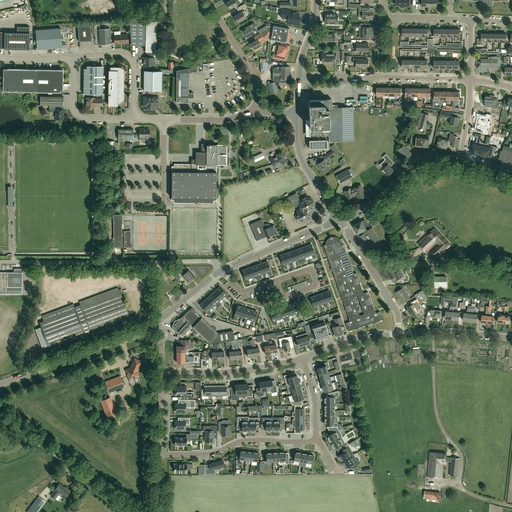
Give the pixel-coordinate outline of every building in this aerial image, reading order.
[(238,0),(237,0),(230,0),(226,3),(230,9),(238,4),(240,3),(238,0)] [(362,18),(362,19),(372,20),(372,16),(373,16),(373,12),(372,12),(366,12),(366,8),(366,7),(360,7),(358,7),(358,8),(358,15),(358,18),(362,18)] [(286,17),(288,18),(287,23),(291,24),(292,25),(293,25),(294,25),(298,26),(299,22),(300,22),(301,18),(300,18),(300,17),(295,16),(296,12),(282,10),(280,17),(285,18),(286,17)] [(246,13),(244,11),(242,12),(234,16),(238,23),(246,18),(244,15),(246,13)] [(337,22),(337,14),(325,14),(325,22),(337,22)] [(156,52),(157,22),(146,22),(145,52),(147,52),(147,55),(149,55),(149,58),(143,58),(143,61),(144,61),(144,66),(154,66),(155,58),(154,58),(154,52),(156,52)] [(246,29),(245,30),(244,29),(241,31),(244,35),(245,35),(246,37),(253,33),(254,33),(257,31),(256,29),(257,28),(254,23),(245,28),(246,29)] [(288,42),(289,42),(289,41),(290,34),(291,33),(290,33),(290,32),(289,32),(289,28),(273,25),(270,40),(287,43),(287,42),(288,42)] [(79,42),(92,41),(91,26),(78,27),(79,42)] [(372,35),(372,27),(361,27),(361,35),(361,39),(369,39),(369,35),(372,35)] [(260,34),(254,37),(256,39),(261,37),(262,40),(268,41),(270,32),(270,29),(270,28),(268,29),(260,34)] [(35,30),(37,50),(62,48),(60,29),(35,30)] [(100,45),(111,44),(110,29),(99,29),(100,45)] [(454,29),(453,29),(453,37),(453,41),(456,41),(456,37),(459,37),(459,41),(463,41),(463,32),(459,32),(459,29),(454,29)] [(29,49),(29,33),(0,32),(0,47),(1,48),(5,48),(5,49),(29,49)] [(481,38),(477,38),(477,45),(484,45),(484,44),(487,44),(487,41),(487,33),(481,33),(481,38)] [(334,42),(334,34),(322,34),(322,42),(334,42)] [(115,44),(129,43),(128,35),(114,36),(115,44)] [(254,49),(255,51),(261,47),(260,46),(261,45),(259,42),(262,40),(261,37),(256,39),(256,40),(250,43),(251,44),(250,44),(252,48),(252,47),(254,49)] [(289,47),(289,46),(289,45),(288,45),(280,43),(279,47),(279,46),(277,53),(276,53),(275,53),(273,53),(273,54),(272,55),(273,56),(273,57),(275,58),(276,58),(282,60),(283,60),(284,60),(286,60),(286,59),(287,58),(286,56),(285,55),(285,53),(286,53),(287,53),(288,53),(288,52),(289,47)] [(368,51),(368,43),(356,43),(356,51),(368,51)] [(334,63),(334,54),(322,53),(322,62),(334,63)] [(499,66),(500,65),(501,64),(501,62),(501,61),(501,60),(500,59),(499,58),(499,57),(498,57),(497,56),(495,56),(488,57),(489,59),(481,59),(481,61),(479,62),(481,68),(481,71),(486,70),(486,71),(490,71),(490,67),(491,67),(491,68),(498,68),(498,66),(499,66)] [(355,63),(355,67),(367,67),(367,59),(353,59),(353,63),(355,63)] [(103,94),(103,66),(87,66),(87,69),(84,69),(84,94),(103,94)] [(108,105),(118,106),(118,103),(119,102),(120,102),(121,101),(122,101),(123,100),(123,98),(123,97),(124,72),(124,71),(123,69),(122,68),(121,67),(120,67),(118,67),(110,67),(110,70),(109,70),(108,105)] [(178,70),(176,70),(176,98),(176,103),(188,103),(188,98),(193,98),(193,93),(188,93),(189,74),(191,72),(196,72),(196,67),(190,68),(188,68),(182,69),(178,70)] [(288,67),(274,67),(274,68),(273,68),(273,69),(273,76),(273,81),(281,81),(281,79),(288,79),(288,67)] [(3,91),(60,92),(60,91),(63,91),(63,70),(4,69),(3,91)] [(162,91),(162,71),(144,71),(144,91),(162,91)] [(270,93),(278,91),(276,81),(268,83),(270,93)] [(501,109),(502,103),(502,101),(498,101),(498,99),(495,99),(495,96),(485,95),(484,103),(493,104),(492,108),(497,108),(497,109),(501,109)] [(64,105),(64,97),(41,97),(41,105),(64,105)] [(158,106),(158,97),(144,97),(144,106),(146,106),(146,109),(153,110),(155,108),(155,106),(158,106)] [(103,106),(103,99),(95,99),(95,98),(87,98),(86,109),(94,109),(94,106),(103,106)] [(329,107),(332,107),(331,99),(308,100),(309,105),(308,105),(309,110),(329,109),(329,108),(329,107)] [(332,108),(332,107),(329,107),(329,108),(329,109),(309,110),(309,111),(309,120),(310,136),(329,136),(329,141),(354,140),(353,111),(354,111),(354,107),(353,107),(332,108)] [(64,119),(64,109),(50,109),(50,111),(53,111),(53,112),(56,112),(56,119),(64,119)] [(425,129),(429,111),(424,110),(423,113),(421,113),(417,127),(425,129)] [(452,112),(449,112),(441,111),(440,114),(439,116),(451,118),(451,120),(449,120),(449,121),(448,122),(449,123),(450,124),(457,125),(458,117),(451,116),(452,112)] [(490,125),(490,124),(490,121),(488,121),(488,118),(491,118),(491,115),(486,114),(486,117),(479,115),(477,122),(490,125)] [(490,125),(477,122),(476,129),(483,131),(483,134),(488,134),(489,128),(490,128),(491,125),(490,124),(490,125)] [(118,129),(118,139),(133,139),(133,129),(118,129)] [(149,137),(149,129),(139,129),(139,137),(139,140),(149,140),(149,137)] [(472,146),(471,153),(474,154),(474,153),(477,154),(480,140),(481,135),(475,133),(474,137),(477,137),(476,142),(472,142),(472,146)] [(458,148),(460,139),(457,138),(458,137),(454,136),(452,147),(456,148),(458,148)] [(485,143),(483,155),(488,156),(487,157),(491,157),(491,154),(493,155),(497,147),(489,145),(491,137),(487,136),(485,143)] [(429,138),(417,137),(416,146),(428,147),(429,138)] [(446,149),(448,140),(439,138),(437,146),(446,149)] [(406,159),(412,154),(404,145),(406,143),(402,139),(399,141),(401,143),(399,144),(401,147),(398,150),(406,159)] [(310,149),(328,148),(327,140),(310,140),(310,149)] [(227,158),(227,145),(217,145),(217,144),(210,144),(210,143),(207,143),(207,150),(196,150),(196,158),(191,158),(192,164),(217,164),(217,165),(227,165),(227,158)] [(335,155),(340,152),(334,143),(329,146),(335,155)] [(511,162),(511,147),(504,146),(502,151),(500,151),(498,159),(503,160),(503,162),(509,163),(509,161),(511,162)] [(270,159),(272,163),(281,159),(280,158),(284,156),(282,151),(277,154),(277,155),(270,159)] [(256,162),(265,157),(262,152),(253,157),(256,162)] [(385,173),(386,172),(389,175),(390,173),(392,173),(393,172),(393,171),(394,170),(388,164),(388,162),(391,159),(386,154),(383,157),(385,159),(380,165),(384,169),(382,170),(385,173)] [(287,162),(284,156),(280,158),(281,159),(272,163),(275,168),(282,164),(282,165),(287,162)] [(323,173),(330,169),(324,160),(318,164),(323,173)] [(192,172),(192,164),(174,164),(174,167),(172,166),(171,200),(174,200),(174,203),(184,203),(184,198),(187,198),(187,172),(192,172)] [(217,165),(206,164),(192,164),(192,172),(187,172),(187,198),(184,198),(184,203),(214,204),(214,201),(216,201),(217,167),(216,167),(216,165),(217,165)] [(340,183),(352,176),(349,169),(336,176),(340,183)] [(366,195),(361,185),(353,189),(354,190),(352,191),(350,189),(344,191),(348,198),(354,195),(353,195),(355,194),(358,199),(366,195)] [(296,193),(286,198),(291,208),(297,205),(299,205),(300,209),(297,210),(296,216),(298,221),(304,223),(307,221),(310,220),(314,204),(312,199),(306,197),(301,200),(300,203),(298,202),(299,199),(296,193)] [(373,210),(367,213),(368,215),(366,216),(369,222),(377,219),(373,210)] [(122,236),(122,224),(122,215),(114,215),(114,247),(123,247),(122,236)] [(264,225),(262,219),(250,224),(257,240),(269,235),(270,237),(277,234),(273,225),(270,226),(270,224),(267,223),(264,225)] [(363,243),(370,239),(374,244),(376,249),(382,245),(372,227),(371,228),(366,219),(362,221),(353,226),(363,243)] [(438,244),(444,238),(435,228),(427,235),(417,244),(426,253),(429,250),(437,243),(438,244)] [(337,238),(335,238),(334,238),(333,238),(332,238),(332,237),(330,238),(330,239),(329,239),(328,240),(328,241),(327,242),(327,243),(326,244),(326,245),(323,245),(349,318),(349,322),(346,323),(348,331),(366,325),(370,325),(379,321),(384,319),(380,311),(376,313),(374,309),(368,292),(363,293),(363,292),(356,273),(354,274),(343,245),(341,245),(340,244),(340,242),(340,241),(339,240),(338,240),(337,239),(337,238)] [(437,243),(429,250),(437,258),(451,245),(444,238),(438,244),(437,243)] [(311,244),(305,246),(308,256),(312,254),(313,256),(312,256),(313,259),(316,258),(311,244)] [(305,246),(299,249),(303,262),(306,261),(305,259),(304,259),(304,258),(308,256),(305,246)] [(460,257),(464,253),(458,246),(453,250),(460,257)] [(299,249),(292,251),(296,260),(300,259),(301,260),(300,260),(301,263),(303,262),(299,249)] [(296,260),(292,251),(286,253),(289,263),(291,267),(293,266),(292,263),(291,262),(296,260)] [(289,263),(286,253),(280,255),(285,269),(287,268),(286,265),(286,266),(285,264),(289,263)] [(264,273),(269,271),(269,273),(268,273),(269,276),(272,275),(267,261),(261,263),(264,273)] [(259,279),(262,278),(261,276),(260,276),(260,275),(264,273),(261,263),(255,266),(259,279)] [(396,272),(391,264),(384,269),(390,279),(395,276),(397,280),(403,276),(400,270),(396,272)] [(252,277),(256,276),(257,277),(256,277),(257,280),(259,279),(255,266),(248,268),(252,277)] [(188,270),(186,267),(179,272),(182,275),(188,282),(195,276),(189,270),(188,270)] [(242,270),(247,284),(250,283),(249,280),(248,280),(247,279),(252,277),(248,268),(242,270)] [(24,269),(14,269),(14,272),(0,271),(0,293),(22,294),(22,272),(24,272),(24,269)] [(176,279),(180,276),(174,270),(171,273),(176,279)] [(435,288),(448,287),(447,276),(434,276),(435,288)] [(297,279),(281,286),(283,293),(300,286),(297,279)] [(221,299),(225,295),(226,297),(225,297),(227,299),(229,297),(220,286),(215,291),(221,299)] [(120,293),(118,287),(79,302),(80,305),(75,307),(74,304),(42,316),(44,321),(39,322),(49,348),(85,335),(91,333),(93,332),(95,336),(116,328),(114,324),(130,318),(121,292),(120,293)] [(403,303),(411,299),(404,288),(396,292),(403,303)] [(417,298),(426,293),(426,288),(415,295),(417,298)] [(219,306),(221,304),(219,302),(219,303),(218,302),(221,299),(215,291),(210,295),(219,306)] [(326,302),(331,301),(331,302),(330,303),(331,305),(334,304),(329,291),(323,293),(326,302)] [(317,295),(320,305),(324,303),(325,305),(324,305),(325,308),(328,307),(326,302),(323,293),(317,295)] [(426,293),(417,298),(420,304),(427,299),(426,293)] [(212,307),(215,304),(216,305),(215,306),(217,308),(219,306),(210,295),(205,300),(212,307)] [(310,297),(315,311),(318,310),(317,307),(316,308),(316,306),(320,305),(317,295),(310,297)] [(200,304),(209,315),(212,313),(210,311),(209,312),(208,310),(212,307),(205,300),(200,304)] [(420,307),(418,302),(414,304),(408,308),(415,318),(421,315),(418,310),(421,308),(420,307)] [(487,323),(489,304),(489,302),(486,302),(485,304),(486,304),(486,306),(486,305),(485,310),(486,310),(485,315),(482,315),(481,322),(487,323)] [(292,315),(296,313),(297,314),(296,315),(297,317),(300,316),(295,303),(288,305),(292,315)] [(453,310),(453,308),(454,304),(450,304),(449,312),(446,311),(445,318),(452,319),(453,312),(453,310)] [(244,307),(237,305),(233,319),(236,320),(237,317),(236,317),(236,316),(241,317),(244,307)] [(287,321),(290,320),(289,317),(288,318),(287,316),(292,315),(288,305),(282,307),(287,321)] [(472,306),(471,306),(468,305),(467,309),(467,313),(464,313),(463,320),(470,321),(472,306)] [(244,307),(241,317),(245,318),(245,320),(244,320),(243,322),(246,323),(247,319),(250,309),(244,307)] [(279,319),(284,317),(284,319),(283,319),(284,322),(287,321),(282,307),(276,309),(279,319)] [(441,311),(442,308),(437,308),(437,310),(431,310),(430,317),(441,318),(442,311),(441,311)] [(235,340),(234,334),(233,331),(219,334),(202,318),(201,318),(192,309),(183,318),(198,332),(211,344),(231,341),(234,340),(235,340)] [(250,309),(247,319),(252,320),(251,322),(250,322),(250,324),(252,325),(257,311),(250,309)] [(276,309),(270,312),(274,325),(277,324),(276,322),(275,322),(275,321),(279,319),(276,309)] [(340,325),(343,324),(341,317),(333,319),(335,324),(336,324),(336,326),(332,327),(335,336),(343,333),(340,325)] [(181,319),(172,328),(179,335),(180,334),(183,336),(190,329),(195,334),(198,332),(183,318),(181,319)] [(314,340),(316,339),(316,341),(329,336),(325,322),(312,326),(314,333),(312,334),(314,340)] [(299,346),(311,343),(310,341),(313,340),(311,333),(304,335),(305,337),(297,339),(299,346)] [(241,359),(241,358),(242,358),(241,350),(238,351),(238,346),(240,346),(240,339),(237,339),(235,340),(234,340),(236,358),(238,358),(239,359),(241,359)] [(253,349),(254,356),(260,355),(259,347),(256,348),(255,344),(254,341),(254,339),(251,339),(251,340),(252,345),(253,349)] [(177,352),(188,352),(188,348),(190,348),(194,348),(194,341),(190,341),(186,341),(186,340),(181,340),(181,346),(177,346),(177,352)] [(291,349),(289,340),(283,341),(283,342),(284,350),(291,349)] [(185,358),(185,361),(189,361),(192,361),(194,360),(194,356),(190,356),(190,355),(188,355),(188,352),(177,352),(177,358),(185,358)] [(138,377),(141,376),(139,371),(143,361),(134,357),(129,367),(124,369),(129,381),(133,379),(134,382),(136,383),(139,382),(139,380),(138,377)] [(319,374),(328,372),(326,366),(317,368),(319,374)] [(321,380),(329,377),(328,372),(319,374),(321,380)] [(124,386),(120,375),(104,381),(109,392),(124,386)] [(298,381),(296,375),(289,377),(288,375),(284,376),(285,381),(289,380),(290,384),(298,381)] [(323,386),(331,383),(329,377),(321,380),(323,386)] [(269,390),(270,391),(271,393),(277,392),(276,386),(273,386),(272,380),(265,381),(267,390),(269,390)] [(258,396),(264,395),(264,391),(267,390),(265,381),(259,382),(260,388),(257,389),(258,396)] [(291,387),(287,388),(288,390),(300,387),(298,381),(290,384),(291,387)] [(247,398),(253,397),(252,386),(248,386),(248,383),(241,384),(242,393),(243,400),(245,400),(247,398)] [(331,383),(323,386),(324,391),(333,389),(331,383)] [(242,393),(241,384),(235,385),(235,391),(231,392),(232,400),(239,399),(239,393),(242,393)] [(219,387),(219,397),(223,397),(223,395),(230,395),(230,390),(227,390),(226,385),(222,386),(219,387)] [(193,398),(193,392),(186,392),(186,387),(176,386),(175,394),(183,395),(183,398),(193,398)] [(211,398),(211,387),(210,387),(210,386),(205,386),(205,393),(202,393),(202,396),(209,396),(209,398),(211,398)] [(219,397),(219,387),(217,387),(217,386),(212,386),(212,387),(211,387),(211,398),(213,398),(213,396),(216,396),(216,397),(219,397)] [(293,395),(292,395),(302,393),(300,387),(288,390),(289,392),(292,391),(293,395)] [(324,404),(334,404),(337,404),(337,397),(339,394),(338,391),(330,393),(331,395),(330,397),(324,397),(324,404)] [(292,395),(294,401),(291,401),(292,405),(295,405),(302,405),(301,399),(303,398),(302,393),(292,395)] [(107,416),(116,413),(110,397),(101,401),(107,416)] [(184,400),(184,404),(175,403),(175,411),(186,412),(186,407),(195,407),(195,400),(184,400)] [(293,414),(304,414),(304,413),(305,413),(305,408),(297,408),(297,406),(295,406),(295,412),(293,412),(293,414)] [(294,416),(294,419),(293,419),(293,423),(303,423),(303,421),(304,421),(304,420),(305,420),(305,415),(304,415),(304,414),(293,414),(293,416),(294,416)] [(249,431),(248,418),(248,417),(238,417),(238,424),(241,424),(242,431),(249,431)] [(272,424),(272,421),(269,421),(268,418),(268,417),(262,418),(262,424),(265,424),(265,431),(272,431),(272,424)] [(272,421),(272,424),(272,431),(280,431),(279,424),(283,424),(283,417),(279,417),(276,417),(276,421),(272,421)] [(331,424),(332,427),(337,427),(338,427),(337,421),(335,420),(335,417),(325,417),(325,424),(331,424)] [(189,424),(189,418),(183,418),(183,421),(175,420),(175,428),(186,429),(186,424),(189,424)] [(256,431),(255,427),(259,427),(259,418),(248,418),(249,431),(256,431)] [(229,425),(226,425),(221,425),(221,422),(218,422),(218,428),(221,428),(222,436),(230,436),(229,425)] [(303,423),(293,423),(293,426),(295,426),(295,433),(297,433),(297,430),(305,430),(305,425),(303,425),(303,423)] [(213,442),(213,431),(217,431),(217,425),(209,425),(209,430),(205,430),(205,437),(204,437),(204,441),(205,441),(205,442),(213,442)] [(342,436),(337,427),(332,427),(333,429),(331,430),(333,433),(327,436),(330,443),(341,436),(342,436)] [(197,438),(197,434),(189,434),(188,437),(175,437),(175,445),(179,445),(179,446),(183,446),(183,445),(187,445),(187,440),(191,440),(191,438),(197,438)] [(345,442),(341,436),(330,443),(334,448),(340,445),(342,448),(348,444),(346,441),(345,442)] [(354,454),(348,445),(342,449),(343,452),(338,455),(339,456),(338,457),(339,459),(340,459),(342,461),(354,454)] [(285,457),(284,452),(278,452),(279,464),(289,463),(289,457),(285,457)] [(452,458),(447,457),(447,453),(430,452),(428,477),(442,478),(443,461),(446,461),(446,459),(452,459),(450,474),(458,475),(460,458),(452,457),(452,458)] [(353,467),(360,463),(358,459),(357,460),(354,454),(342,461),(343,464),(342,464),(344,467),(345,467),(345,468),(352,464),(353,467)] [(224,466),(223,460),(208,464),(210,468),(205,468),(205,474),(215,474),(215,468),(224,466)] [(175,464),(175,472),(182,472),(182,473),(186,473),(186,472),(186,468),(192,468),(192,464),(175,464)] [(65,487),(59,483),(53,491),(54,491),(50,496),(55,499),(59,494),(64,499),(70,490),(65,487)] [(440,499),(441,493),(425,491),(424,499),(426,499),(426,501),(439,502),(439,499),(440,499)] [(37,511),(46,501),(39,496),(26,511),(37,511)]
